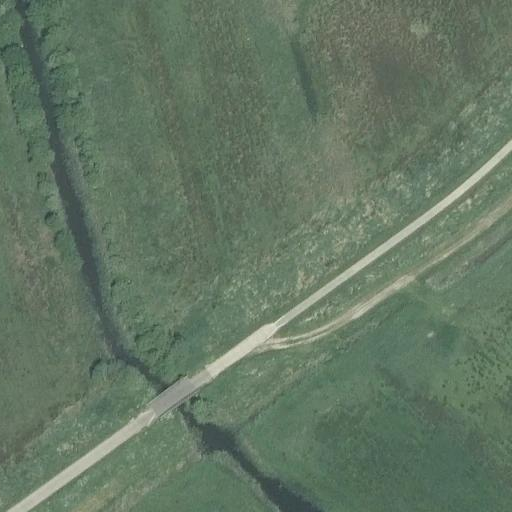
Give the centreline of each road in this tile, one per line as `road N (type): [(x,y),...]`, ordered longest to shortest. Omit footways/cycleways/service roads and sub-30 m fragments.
road 1 (track): [(252,344),(328,330),(406,281),(511,196)]
road 2 (unclassified): [(14,511),(195,381)]
